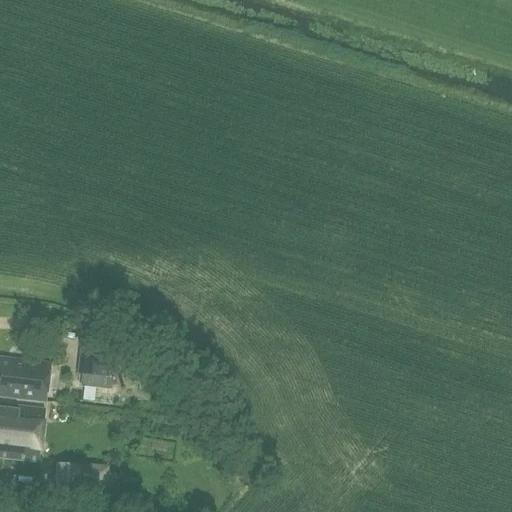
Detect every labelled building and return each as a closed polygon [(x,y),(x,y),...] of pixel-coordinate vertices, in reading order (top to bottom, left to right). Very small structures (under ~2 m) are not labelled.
[(84,331),(79,374),(106,377),(111,334),(84,331)] [(45,402),(50,363),(0,357),(0,396),(15,398),(45,402)] [(122,384),(133,396),(149,392),(153,376),(142,366),(126,369),(122,384)] [(44,410),(14,406),(15,398),(0,396),(0,457),(38,462),(44,410)] [(105,469),(82,467),(54,465),(52,497),(80,499),(80,496),(103,497),(105,469)]
